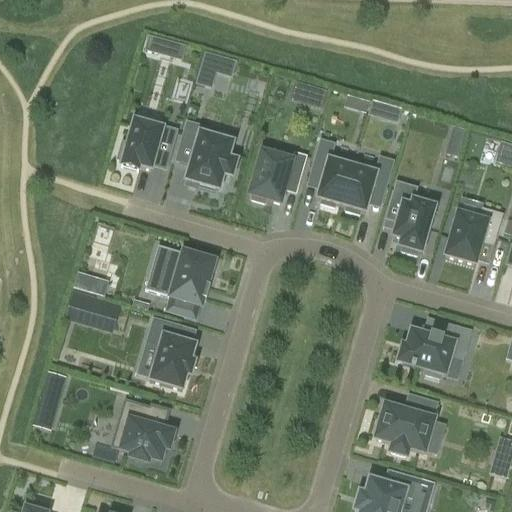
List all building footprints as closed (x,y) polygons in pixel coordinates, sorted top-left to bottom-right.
[(149,40),(147,53),(185,58),(187,45),(149,40)] [(213,89),(216,74),(234,78),(237,61),(204,55),(198,86),(213,89)] [(167,165),(176,134),(161,130),(160,132),(133,124),(126,147),(122,146),(117,163),(122,164),(120,169),(137,175),(138,171),(150,174),(151,170),(154,161),(167,165)] [(204,130),(188,125),(176,164),(192,169),(187,184),(200,188),(198,192),(215,197),(217,193),(219,194),(224,178),(232,181),(237,165),(228,163),(233,147),(202,138),(204,130)] [(340,209),(353,163),(331,157),(334,148),(320,144),(312,170),(325,173),(316,202),(321,204),(320,207),(334,212),(335,208),(340,209)] [(511,166),(511,146),(504,145),(499,163),(511,166)] [(261,155),(248,199),(251,200),(250,203),(263,207),(264,203),(279,208),(286,185),(298,188),(306,159),(293,155),(290,164),(261,155)] [(376,170),(353,163),(340,209),(345,211),(344,214),(358,219),(359,215),(364,216),(373,187),(385,191),(393,165),(379,161),(376,170)] [(420,256),(433,210),(412,204),(416,190),(395,184),(384,222),(396,225),(392,240),(400,242),(398,250),(401,251),(400,255),(416,260),(418,256),(420,256)] [(445,260),(474,268),(480,246),(492,249),(501,218),(480,212),(477,223),(457,217),(445,260)] [(169,253),(156,297),(169,301),(166,314),(184,319),(188,306),(200,310),(202,303),(205,304),(209,290),(206,289),(213,266),(169,253)] [(77,276),(72,291),(103,300),(108,285),(77,276)] [(99,307),(75,300),(70,320),(93,327),(99,307)] [(160,350),(150,383),(180,392),(192,350),(174,345),(178,331),(153,324),(147,347),(160,350)] [(444,327),(440,340),(408,332),(404,347),(399,346),(393,368),(423,376),(422,379),(440,384),(441,381),(446,382),(451,364),(462,367),(471,334),(444,327)] [(34,427),(52,432),(68,379),(49,374),(34,427)] [(377,421),(371,439),(375,440),(375,442),(392,447),(390,456),(405,460),(408,452),(423,456),(432,424),(431,423),(436,407),(408,399),(403,415),(389,411),(386,421),(381,420),(380,422),(377,421)] [(150,411),(124,404),(111,450),(131,456),(130,461),(147,466),(148,461),(159,464),(163,451),(167,453),(172,436),(145,429),(150,411)] [(511,444),(499,441),(489,477),(504,482),(511,454),(511,444)] [(417,500),(422,485),(388,475),(384,488),(369,484),(364,499),(359,497),(354,511),(399,511),(404,496),(417,500)]
